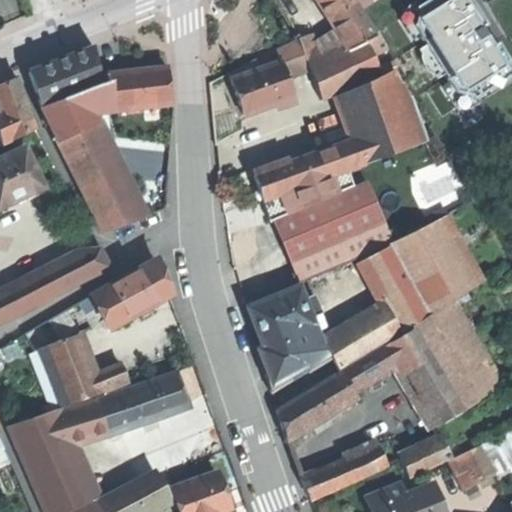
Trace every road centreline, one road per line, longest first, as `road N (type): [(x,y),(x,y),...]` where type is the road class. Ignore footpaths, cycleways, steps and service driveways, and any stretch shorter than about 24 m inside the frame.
road 1 (residential): [(280,511),(211,315),(195,234)]
road 2 (residential): [(195,234),(183,0)]
road 3 (residential): [(195,234),(170,240),(0,335)]
road 4 (tertiary): [(138,0),(0,56)]
